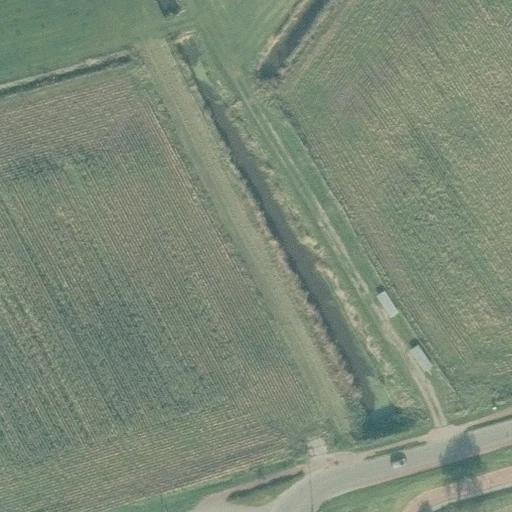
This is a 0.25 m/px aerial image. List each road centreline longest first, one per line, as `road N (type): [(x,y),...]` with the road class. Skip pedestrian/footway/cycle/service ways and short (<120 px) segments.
road 1 (track): [(227,65),(407,360),(447,448)]
road 2 (tertiary): [(511,431),(325,483),(288,511)]
